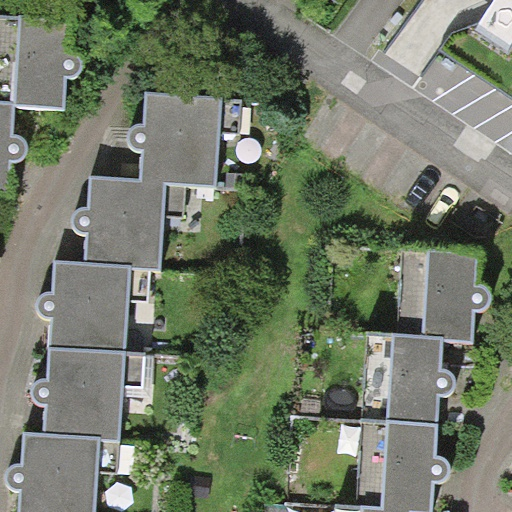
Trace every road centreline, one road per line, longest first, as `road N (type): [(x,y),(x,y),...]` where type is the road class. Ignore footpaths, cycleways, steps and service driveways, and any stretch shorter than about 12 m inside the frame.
road 1 (residential): [(0,359),(8,294),(63,174),(163,0)]
road 2 (residential): [(511,176),(242,0)]
